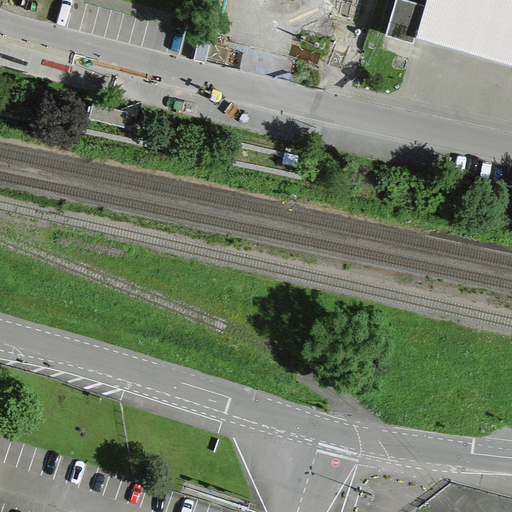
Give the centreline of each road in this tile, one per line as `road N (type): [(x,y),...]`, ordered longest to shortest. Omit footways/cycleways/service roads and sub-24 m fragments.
road 1 (unclassified): [(0,329),(323,427),(511,458)]
road 2 (residential): [(511,145),(0,22)]
